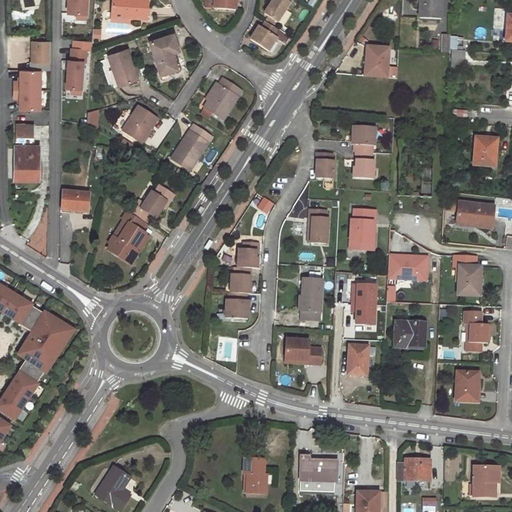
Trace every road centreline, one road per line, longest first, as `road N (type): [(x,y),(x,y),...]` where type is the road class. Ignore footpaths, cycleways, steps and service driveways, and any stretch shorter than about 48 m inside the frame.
road 1 (residential): [(266,369),(272,230),(307,157),(306,131),(280,109)]
road 2 (tertiary): [(501,435),(322,413),(240,389)]
road 3 (unclassified): [(152,309),(280,109)]
road 4 (residential): [(511,269),(501,435)]
road 5 (residential): [(240,389),(225,410),(182,430),(176,473),(152,511)]
road 6 (residential): [(116,366),(33,486)]
road 7 (tertiary): [(107,319),(0,244)]
